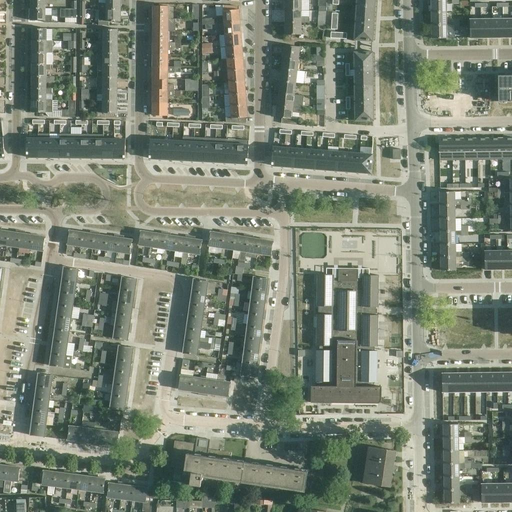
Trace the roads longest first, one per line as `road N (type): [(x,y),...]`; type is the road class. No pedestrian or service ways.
road 1 (residential): [(169,419),(163,407),(178,282),(50,260)]
road 2 (residential): [(263,427),(285,265),(283,213)]
road 3 (residential): [(18,449),(50,260)]
road 4 (residential): [(149,180),(138,163),(140,0)]
road 5 (residential): [(259,182),(259,0)]
road 6 (residential): [(17,0),(12,176)]
road 7 (residential): [(149,180),(138,201),(150,211),(283,213)]
road 8 (residential): [(18,449),(116,463),(135,459),(169,419)]
road 9 (residential): [(59,210),(99,208),(99,181),(65,177),(44,185),(12,176)]
road 10 (residential): [(263,427),(418,425)]
road 11 (residential): [(285,183),(415,192)]
